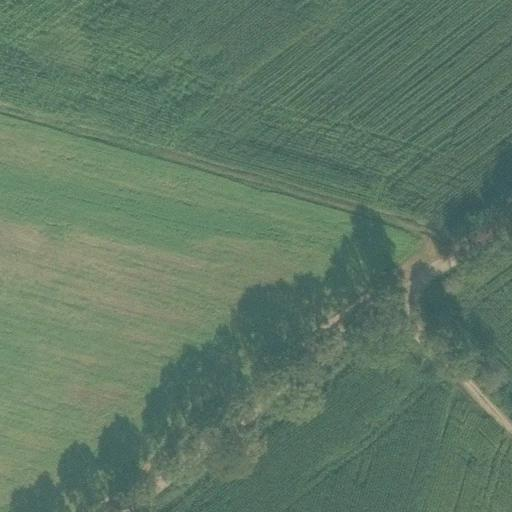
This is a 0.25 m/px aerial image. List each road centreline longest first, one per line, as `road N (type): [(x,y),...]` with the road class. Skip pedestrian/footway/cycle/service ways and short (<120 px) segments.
road 1 (track): [(511,207),(121,511)]
road 2 (track): [(511,431),(390,303)]
